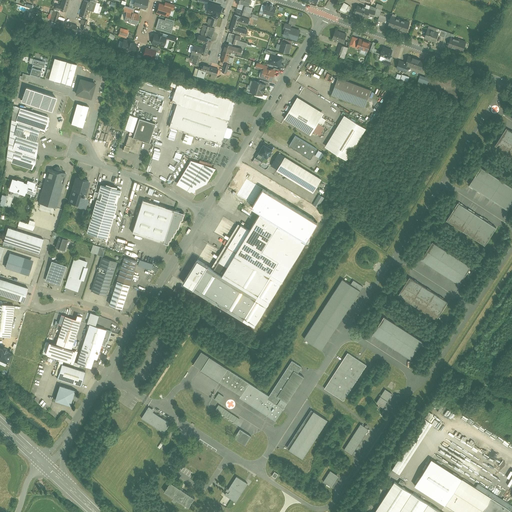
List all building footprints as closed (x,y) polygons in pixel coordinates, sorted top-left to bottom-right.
[(90,2),(85,0),(82,8),(88,10),(90,2)] [(96,2),(90,0),(90,2),(88,10),(94,12),(96,2)] [(147,0),(135,0),(134,5),(145,8),(148,0),(147,0)] [(68,4),(62,2),(60,10),(65,11),(68,4)] [(349,6),(344,3),(341,9),(346,12),(349,6)] [(165,5),(159,4),(157,12),(168,16),(170,9),(171,7),(165,5)] [(216,6),(213,5),(211,10),(212,10),(211,13),(214,13),(213,16),(218,18),(221,10),(216,9),(216,6)] [(266,5),(264,12),(274,15),(276,8),(273,7),(273,6),(270,5),(270,6),(266,5)] [(369,9),(358,5),(356,9),(355,9),(355,10),(356,11),(355,13),(368,18),(369,15),(374,16),(376,12),(376,11),(369,9)] [(88,10),(82,8),(80,16),(86,18),(88,10)] [(33,13),(26,11),(24,17),(31,20),(33,13)] [(132,13),(127,11),(127,12),(125,20),(126,20),(126,21),(131,23),(131,22),(137,24),(139,15),(132,13)] [(241,17),(235,15),(233,23),(238,24),(239,21),(241,17)] [(388,17),(380,15),(378,20),(386,23),(388,17)] [(218,18),(213,16),(212,19),(209,18),(208,23),(216,26),(218,18)] [(410,23),(391,16),(388,25),(407,32),(410,23)] [(165,21),(159,19),(156,28),(170,32),(173,24),(165,21)] [(70,23),(62,21),(61,23),(55,22),(54,26),(60,28),(59,30),(64,32),(65,28),(68,29),(70,23)] [(77,26),(70,23),(68,29),(72,30),(71,32),(74,33),(75,31),(77,26)] [(238,24),(233,23),(230,30),(236,32),(237,27),(238,24)] [(291,28),(287,26),(286,29),(284,35),(297,39),(300,30),(291,28)] [(248,31),(237,27),(236,32),(247,35),(248,31)] [(439,33),(428,29),(425,38),(436,42),(439,33)] [(347,34),(336,30),(333,38),(344,42),(347,34)] [(166,37),(155,34),(152,43),(164,46),(166,37)] [(212,40),(199,36),(197,40),(204,43),(203,46),(209,47),(212,40)] [(454,38),(451,37),(450,39),(448,45),(452,47),(464,51),(467,42),(454,38)] [(240,41),(233,39),(232,43),(246,47),(247,43),(240,41)] [(370,43),(360,39),(357,48),(361,49),(367,51),(370,43)] [(136,44),(124,40),(121,49),(133,53),(135,47),(136,44)] [(286,42),(283,41),(283,42),(282,42),(281,45),(281,46),(280,50),(288,53),(290,47),(290,48),(291,44),(286,42)] [(379,51),(374,50),(375,43),(372,42),(370,52),(378,54),(379,51)] [(232,46),(226,44),(224,52),(229,54),(230,51),(232,46)] [(345,46),(340,44),(337,52),(342,54),(345,46)] [(203,48),(194,46),(192,53),(195,54),(201,56),(202,54),(207,55),(210,47),(209,47),(203,46),(203,48)] [(242,49),(232,46),(230,51),(241,54),(242,49)] [(392,50),(383,47),(380,55),(385,57),(389,58),(390,56),(392,50)] [(151,49),(146,48),(143,55),(154,58),(156,51),(151,49)] [(229,54),(224,52),(221,60),(227,61),(228,56),(229,54)] [(276,55),(271,54),(271,55),(269,63),(280,66),(283,58),(276,55)] [(407,63),(400,61),(397,68),(406,71),(408,65),(421,69),(424,61),(409,56),(407,63)] [(33,64),(30,74),(39,77),(42,67),(44,68),(45,62),(34,59),(32,64),(33,64)] [(66,62),(54,59),(49,79),(60,82),(66,62)] [(76,65),(66,62),(60,82),(70,85),(76,65)] [(203,65),(201,70),(199,69),(197,75),(205,77),(206,72),(209,73),(211,67),(203,65)] [(267,68),(265,68),(265,69),(262,77),(272,80),(274,72),(272,72),(272,70),(267,68)] [(21,76),(20,76),(19,79),(28,81),(30,75),(22,73),(21,76)] [(371,90),(338,78),(332,94),(365,107),(371,90)] [(95,83),(81,79),(76,94),(91,98),(95,83)] [(236,100),(178,81),(172,101),(177,103),(177,102),(230,120),(236,100)] [(260,82),(254,81),(252,86),(264,90),(265,87),(265,84),(260,82)] [(264,90),(252,86),(251,91),(256,93),(262,95),(262,94),(263,92),(264,93),(264,90)] [(55,97),(26,88),(22,101),(51,110),(55,97)] [(322,117),(296,101),(292,107),(288,105),(286,110),(289,112),(285,118),(311,134),(313,131),(318,123),(319,122),(322,117)] [(230,120),(177,102),(177,103),(169,127),(222,144),(224,137),(229,138),(231,137),(233,130),(232,128),(227,127),(230,120)] [(77,103),(71,124),(83,127),(89,106),(77,103)] [(47,116),(20,108),(16,121),(18,122),(39,128),(43,130),(46,127),(48,121),(47,116)] [(155,123),(139,118),(133,137),(143,140),(150,143),(150,142),(149,142),(155,123)] [(366,128),(349,118),(330,149),(347,160),(366,128)] [(39,128),(18,122),(14,135),(17,136),(35,141),(39,128)] [(325,127),(318,123),(313,131),(320,135),(325,127)] [(511,156),(511,131),(506,128),(495,146),(511,156)] [(133,137),(129,135),(125,145),(123,150),(128,152),(129,150),(138,153),(143,140),(133,137)] [(317,149),(296,135),(289,146),(311,159),(317,149)] [(35,141),(17,136),(13,148),(16,149),(34,155),(38,142),(35,141)] [(268,147),(263,144),(259,152),(265,156),(267,157),(269,155),(270,155),(271,153),(271,151),(272,149),(268,147)] [(34,155),(16,149),(11,162),(30,168),(34,165),(36,159),(35,155),(34,155)] [(315,156),(321,159),(323,153),(318,150),(315,156)] [(265,156),(259,152),(256,157),(262,161),(265,156)] [(279,153),(272,165),(278,169),(285,157),(279,154),(279,153)] [(311,173),(285,157),(278,169),(277,170),(303,186),(311,173)] [(193,161),(179,183),(191,190),(206,182),(215,169),(193,161)] [(54,170),(49,168),(39,202),(56,207),(66,173),(61,172),(61,170),(60,167),(57,167),(54,168),(54,170)] [(511,204),(511,187),(482,168),(471,186),(476,189),(475,190),(478,192),(479,191),(488,197),(488,198),(491,200),(491,199),(500,205),(500,206),(503,208),(504,207),(508,210),(511,204)] [(168,182),(171,175),(164,172),(160,178),(168,182)] [(321,179),(311,173),(303,186),(313,192),(321,179)] [(89,181),(76,177),(72,189),(81,192),(86,193),(89,181)] [(18,181),(13,179),(10,188),(24,193),(26,189),(27,184),(22,182),(23,182),(18,180),(18,181)] [(35,183),(28,181),(27,184),(26,189),(32,191),(35,183)] [(106,186),(101,184),(94,208),(114,213),(121,190),(116,188),(116,187),(106,184),(106,186)] [(81,192),(72,189),(69,201),(77,203),(81,192)] [(241,225),(214,270),(208,266),(194,289),(249,323),(249,322),(255,326),(318,223),(263,189),(252,207),(260,213),(250,230),(241,225)] [(318,194),(313,204),(318,207),(324,197),(318,194)] [(77,206),(85,209),(88,199),(80,196),(77,206)] [(185,213),(143,199),(132,232),(169,244),(170,240),(171,240),(173,236),(174,236),(175,232),(176,232),(178,228),(179,228),(182,219),(183,220),(185,213)] [(468,208),(465,206),(464,207),(459,204),(448,221),(485,246),(497,229),(492,225),(493,224),(490,222),(489,224),(480,217),(481,216),(477,214),(476,215),(467,209),(468,208)] [(114,213),(94,208),(87,232),(107,238),(114,213)] [(34,225),(20,221),(18,225),(33,230),(34,225)] [(43,239),(19,231),(8,227),(4,242),(15,245),(39,253),(43,239)] [(67,239),(60,237),(56,247),(64,250),(67,239)] [(471,267),(433,242),(422,260),(427,263),(426,264),(429,266),(430,265),(439,271),(439,273),(442,275),(443,273),(452,279),(451,281),(454,283),(455,282),(460,285),(471,267)] [(100,246),(93,244),(91,252),(97,254),(100,246)] [(32,261),(10,253),(5,267),(27,274),(32,261)] [(117,262),(102,257),(99,267),(114,271),(117,262)] [(137,261),(125,257),(117,281),(129,285),(137,261)] [(87,261),(75,258),(66,287),(77,290),(81,279),(83,280),(87,268),(85,267),(87,261)] [(138,259),(136,265),(150,269),(152,264),(138,259)] [(208,266),(198,260),(183,283),(194,289),(208,266)] [(66,266),(52,261),(46,280),(60,285),(66,266)] [(114,271),(99,267),(92,291),(106,295),(114,271)] [(28,288),(0,278),(0,293),(24,301),(28,288)] [(419,282),(416,280),(415,281),(410,278),(399,295),(436,320),(448,302),(443,299),(444,298),(441,296),(440,297),(431,291),(432,290),(428,288),(428,289),(418,283),(419,282)] [(343,279),(304,338),(322,350),(328,341),(329,341),(331,338),(330,337),(336,328),(337,329),(339,325),(338,325),(344,315),(345,316),(347,313),(346,312),(352,303),(353,303),(355,300),(354,300),(363,286),(354,280),(351,284),(343,279)] [(129,285),(117,281),(112,298),(124,302),(129,285)] [(124,302),(112,298),(110,304),(122,308),(124,302)] [(14,305),(0,303),(0,335),(10,336),(14,305)] [(81,321),(65,316),(56,344),(71,349),(81,321)] [(422,342),(385,317),(373,335),(378,338),(377,339),(380,341),(381,340),(390,346),(390,347),(393,349),(394,348),(403,354),(402,355),(405,357),(406,356),(411,359),(422,342)] [(90,324),(77,363),(91,367),(94,358),(97,359),(102,343),(106,329),(90,324)] [(106,329),(102,343),(106,344),(106,342),(107,343),(111,331),(106,329)] [(71,349),(56,344),(49,342),(46,352),(71,361),(75,350),(71,349)] [(11,353),(0,348),(0,358),(7,362),(11,353)] [(348,353),(325,389),(344,401),(367,365),(348,353)] [(250,383),(210,357),(201,370),(241,396),(250,383)] [(269,396),(268,398),(278,405),(284,408),(304,377),(298,373),(302,367),(292,360),(269,396)] [(86,372),(62,364),(57,378),(81,386),(86,372)] [(269,396),(250,383),(241,396),(243,397),(242,399),(276,421),(284,408),(278,405),(268,398),(269,396)] [(74,390),(60,386),(55,400),(70,404),(74,390)] [(385,390),(382,395),(381,394),(380,395),(381,396),(376,403),(383,408),(390,397),(391,398),(392,397),(390,396),(392,394),(385,390)] [(218,393),(214,399),(219,403),(223,396),(218,393)] [(214,411),(236,423),(239,418),(217,405),(214,411)] [(170,424),(151,412),(152,411),(148,408),(141,419),(163,434),(170,424)] [(428,411),(424,418),(429,420),(433,414),(428,411)] [(314,412),(289,450),(303,459),(328,420),(314,412)] [(407,440),(391,470),(400,475),(430,422),(423,418),(416,431),(407,431),(407,440)] [(361,424),(345,450),(353,455),(369,429),(361,424)] [(251,437),(240,430),(235,439),(246,446),(251,437)] [(511,511),(511,510),(434,461),(417,486),(457,511),(483,511),(484,511),(485,511),(511,511)] [(331,471),(324,482),(332,487),(339,476),(331,471)] [(237,477),(228,490),(230,491),(229,494),(227,493),(225,495),(236,502),(247,484),(237,477)] [(441,511),(395,481),(376,510),(379,511),(441,511)] [(194,498),(171,483),(165,492),(174,498),(173,500),(176,502),(177,501),(188,508),(194,498)]
